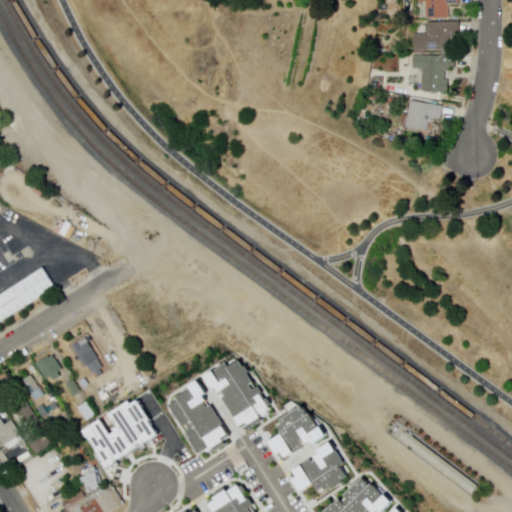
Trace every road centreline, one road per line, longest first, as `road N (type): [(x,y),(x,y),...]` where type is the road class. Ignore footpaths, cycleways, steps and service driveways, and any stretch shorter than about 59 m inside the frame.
road 1 (track): [(124,0),(213,97),(312,124),(472,215)]
road 2 (residential): [(475,157),(492,62),(492,0)]
road 3 (residential): [(102,291),(0,356)]
